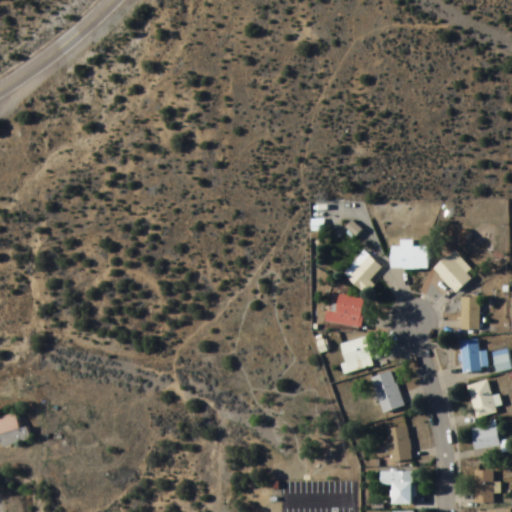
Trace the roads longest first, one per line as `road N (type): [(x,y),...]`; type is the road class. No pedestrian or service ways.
road 1 (residential): [(446,511),(443,432),(418,322)]
road 2 (primary): [(0,91),(113,0)]
